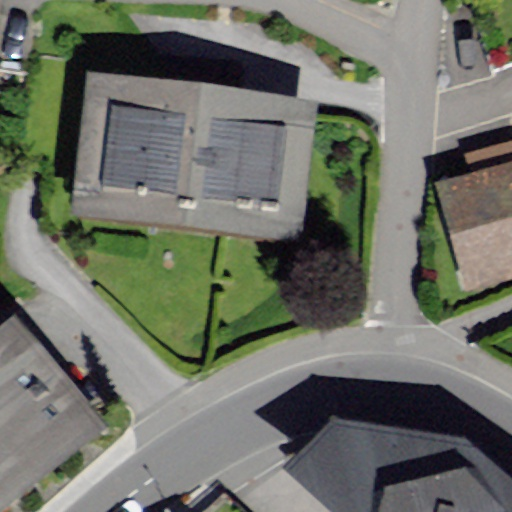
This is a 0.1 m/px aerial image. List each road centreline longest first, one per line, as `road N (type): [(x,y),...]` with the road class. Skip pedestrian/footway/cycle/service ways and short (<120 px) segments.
road 1 (residential): [(378,372),(411,108),(416,0)]
road 2 (tertiary): [(378,372),(282,395),(205,441),(113,511)]
road 3 (tertiary): [(511,442),(427,386),(378,372)]
